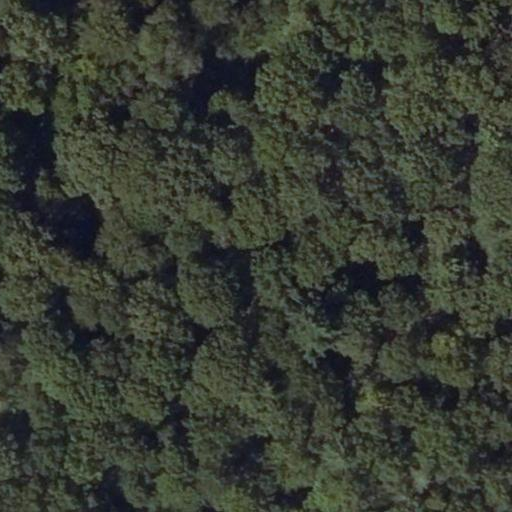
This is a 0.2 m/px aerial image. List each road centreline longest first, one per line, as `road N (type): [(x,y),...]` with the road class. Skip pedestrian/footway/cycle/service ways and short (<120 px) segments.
road 1 (track): [(74,0),(0,251)]
road 2 (track): [(124,511),(0,484)]
